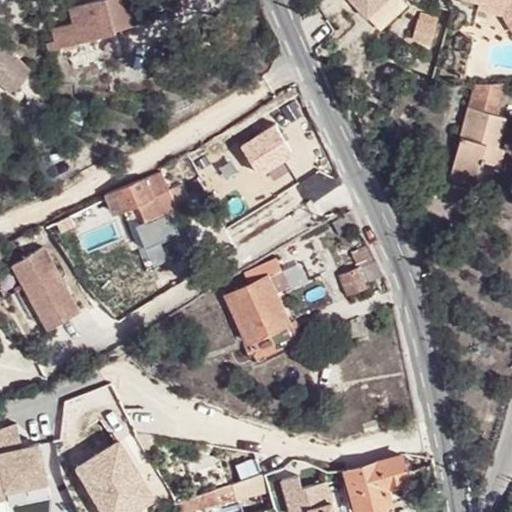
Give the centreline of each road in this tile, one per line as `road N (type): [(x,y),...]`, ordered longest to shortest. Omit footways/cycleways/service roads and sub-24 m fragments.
road 1 (residential): [(279,0),(417,300),(459,511)]
road 2 (unknown): [(369,187),(0,395)]
road 3 (track): [(306,61),(146,159),(0,224)]
road 4 (unknown): [(164,389),(206,412),(292,437),(444,440)]
